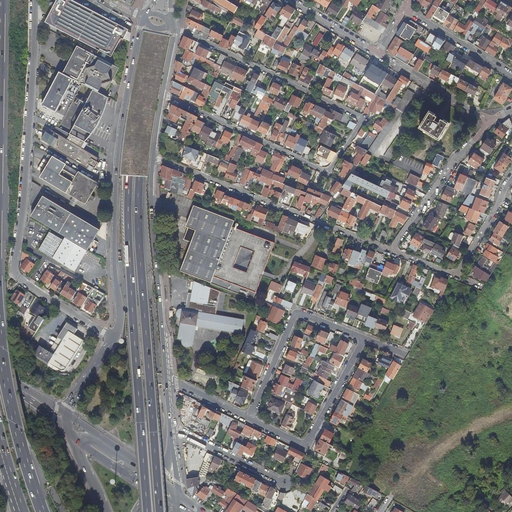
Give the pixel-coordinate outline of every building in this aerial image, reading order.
[(123,38),(124,38),(128,41),(129,41),(131,33),(128,31),(129,30),(72,0),(56,0),(46,21),(96,48),(95,52),(105,57),(107,54),(111,56),(120,39),(121,38),(123,39),(123,38)] [(216,6),(205,0),(194,0),(199,2),(198,2),(214,11),(216,7),(217,8),(216,10),(219,11),(221,9),(216,6)] [(215,0),(235,12),(238,7),(227,0),(226,0),(215,0)] [(272,0),(259,0),(266,5),(266,7),(264,6),(261,11),(260,10),(251,25),(255,27),(262,16),(268,6),(269,3),(270,3),(272,0)] [(390,0),(380,0),(376,7),(380,9),(385,13),(393,1),(390,0)] [(430,3),(424,0),(418,0),(417,2),(427,8),(430,3)] [(442,2),(442,0),(436,0),(433,5),(438,8),(439,7),(442,2)] [(444,22),(455,4),(448,0),(442,0),(442,2),(448,6),(445,11),(444,10),(441,9),(439,7),(438,8),(433,16),(444,22)] [(457,0),(455,4),(466,11),(468,6),(457,0)] [(482,0),(479,6),(482,8),(483,8),(484,6),(487,0),(482,0)] [(487,0),(484,6),(488,8),(490,9),(492,11),(491,14),(493,15),(495,12),(499,5),(498,4),(497,5),(490,1),(490,0),(487,0)] [(501,2),(499,5),(495,12),(506,18),(511,9),(511,8),(501,2)] [(279,8),(273,3),(266,15),(270,18),(272,14),(275,16),(281,8),(279,8)] [(330,11),(337,15),(341,9),(332,3),(330,6),(328,9),(325,14),(327,15),(330,11)] [(425,16),(431,20),(433,16),(438,8),(433,5),(430,3),(427,8),(427,9),(430,11),(426,16),(425,15),(425,16)] [(233,15),(234,14),(217,4),(216,6),(221,9),(233,15)] [(460,19),(466,11),(455,4),(444,22),(442,25),(447,28),(447,27),(452,30),(458,21),(451,17),(452,15),(454,17),(457,12),(460,14),(459,15),(460,15),(459,18),(460,19)] [(376,7),(373,5),(366,16),(371,18),(373,14),(375,11),(376,12),(377,10),(378,11),(380,9),(376,7)] [(271,37),(277,40),(286,24),(295,10),(288,6),(286,8),(285,7),(281,13),(278,18),(282,20),(271,37)] [(366,16),(355,9),(349,19),(354,22),(355,21),(361,24),(363,21),(366,16)] [(201,14),(192,10),(189,18),(198,22),(201,14)] [(386,28),(388,25),(385,23),(389,16),(385,14),(381,12),(377,20),(378,20),(377,22),(380,24),(386,28)] [(242,27),(244,22),(244,21),(233,15),(230,22),(232,24),(233,23),(241,27),(242,27)] [(262,16),(255,27),(258,29),(259,30),(267,19),(262,16)] [(371,18),(366,16),(363,21),(370,25),(373,20),(371,18)] [(306,40),(309,35),(303,31),(309,22),(305,20),(307,17),(306,17),(303,21),(298,28),(295,34),(300,38),(300,37),(306,40)] [(212,30),(188,18),(186,23),(188,24),(209,35),(212,30)] [(473,23),(470,28),(465,35),(465,36),(468,37),(470,33),(473,35),(477,29),(478,26),(484,29),(486,26),(487,24),(482,21),(477,18),(474,24),(473,23)] [(277,40),(288,46),(292,39),(295,34),(298,28),(303,21),(300,19),(295,27),(296,28),(294,31),(293,31),(288,38),(290,39),(288,42),(286,41),(283,39),(291,27),(286,24),(277,40)] [(377,22),(373,20),(370,25),(373,27),(376,29),(380,24),(377,22)] [(470,28),(473,23),(469,21),(465,27),(459,22),(454,30),(461,34),(461,33),(465,35),(470,28)] [(404,23),(397,35),(406,40),(407,39),(409,41),(414,34),(411,32),(414,28),(407,25),(404,23)] [(380,24),(376,29),(383,33),(386,28),(380,24)] [(411,32),(414,34),(420,37),(424,31),(425,30),(416,24),(414,28),(411,32)] [(492,27),(487,24),(486,26),(497,33),(498,31),(492,27)] [(244,28),(242,27),(241,27),(236,37),(232,47),(238,50),(239,47),(243,49),(245,46),(246,47),(249,41),(240,36),(244,29),(243,29),(244,28)] [(259,30),(258,29),(255,36),(263,40),(264,37),(266,34),(259,30)] [(221,40),(222,37),(223,36),(223,35),(212,30),(209,35),(221,40)] [(496,33),(491,41),(496,44),(499,46),(500,45),(505,47),(505,48),(509,50),(511,43),(511,39),(509,38),(508,41),(503,38),(504,37),(496,33)] [(271,37),(266,34),(264,37),(265,38),(263,42),(269,45),(269,47),(272,49),(277,40),(271,37)] [(418,48),(428,54),(431,48),(432,47),(427,44),(429,42),(433,44),(437,38),(430,34),(427,39),(425,41),(426,42),(426,43),(419,39),(415,46),(418,48)] [(232,47),(236,37),(232,35),(229,41),(222,37),(221,40),(218,45),(227,49),(229,47),(231,48),(232,47)] [(193,40),(185,36),(180,47),(186,50),(189,51),(190,49),(194,42),(192,41),(193,40)] [(440,49),(445,40),(438,36),(437,38),(433,44),(434,45),(433,45),(439,49),(440,49)] [(388,53),(407,65),(413,55),(400,47),(401,44),(402,45),(404,42),(395,37),(388,50),(388,53)] [(479,46),(485,50),(490,42),(482,37),(479,41),(481,42),(479,46)] [(277,40),(272,49),(271,52),(276,54),(277,53),(279,54),(283,56),(286,49),(288,46),(277,40)] [(491,41),(486,51),(491,54),(495,56),(497,53),(498,50),(494,47),(496,44),(491,41)] [(201,44),(196,42),(195,43),(197,43),(193,51),(192,52),(215,63),(216,61),(210,58),(212,53),(199,47),(201,44)] [(443,49),(450,53),(451,54),(451,53),(455,47),(447,42),(443,49)] [(335,49),(331,47),(327,53),(327,54),(329,56),(331,54),(332,54),(333,53),(340,57),(346,47),(342,45),(342,46),(339,44),(335,49)] [(302,54),(309,58),(314,49),(306,45),(303,49),(305,50),(302,54)] [(119,68),(78,46),(63,73),(74,79),(82,83),(94,89),(104,95),(118,68),(119,68)] [(354,52),(346,47),(340,57),(348,62),(354,52)] [(327,54),(327,53),(323,51),(321,55),(319,53),(319,52),(314,49),(309,58),(310,58),(313,60),(315,56),(317,58),(319,58),(323,60),(327,54)] [(189,51),(186,50),(182,59),(190,62),(193,56),(196,57),(195,58),(198,59),(198,60),(218,70),(216,72),(215,72),(214,73),(212,72),(210,75),(217,78),(220,71),(222,67),(215,63),(192,52),(189,51)] [(455,57),(453,55),(453,54),(451,53),(451,54),(450,53),(446,60),(451,63),(452,62),(455,57)] [(306,65),(310,58),(309,58),(302,54),(298,61),(301,62),(299,66),(293,63),(289,72),(297,76),(297,75),(298,74),(301,75),(306,65)] [(368,62),(356,54),(351,63),(362,71),(368,62)] [(455,57),(452,62),(460,67),(458,71),(462,73),(466,65),(469,61),(457,54),(455,57)] [(280,61),(278,67),(286,71),(290,63),(281,59),(280,61)] [(414,69),(418,71),(423,63),(423,62),(420,60),(419,61),(414,69)] [(442,70),(446,71),(451,63),(446,60),(444,63),(443,63),(440,68),(442,70)] [(469,61),(466,65),(479,73),(482,67),(478,64),(478,63),(476,62),(475,63),(470,60),(469,61)] [(182,64),(176,61),(175,69),(177,70),(183,73),(184,72),(180,70),(181,68),(182,64)] [(222,67),(220,71),(231,76),(236,67),(225,62),(222,67)] [(310,67),(306,65),(301,75),(298,82),(308,87),(310,82),(311,79),(311,73),(308,71),(310,67)] [(328,78),(332,70),(331,70),(321,65),(316,74),(315,75),(312,82),(318,83),(318,76),(323,79),(324,77),(328,78)] [(439,77),(442,70),(440,68),(435,65),(431,73),(439,77)] [(236,67),(231,76),(243,82),(248,72),(236,66),(236,67)] [(491,71),(484,67),(479,75),(486,79),(491,71)] [(207,73),(195,68),(190,77),(202,82),(205,77),(207,73)] [(188,76),(183,73),(177,70),(175,79),(183,83),(185,82),(188,76)] [(341,80),(342,76),(332,70),(328,78),(321,92),(330,96),(333,91),(328,89),(334,76),(341,80)] [(452,85),(453,82),(456,77),(446,71),(442,70),(439,77),(446,81),(447,82),(448,82),(449,83),(448,83),(452,85)] [(63,73),(60,71),(45,99),(47,100),(45,102),(46,103),(45,106),(56,112),(74,79),(63,73)] [(370,76),(366,73),(365,74),(361,81),(358,85),(364,89),(375,95),(378,91),(381,85),(382,83),(380,82),(378,84),(378,85),(376,89),(369,85),(366,84),(367,80),(370,76)] [(245,87),(241,85),(239,89),(243,91),(251,94),(254,86),(259,76),(255,74),(254,76),(253,76),(250,82),(253,83),(251,85),(250,84),(246,91),(245,90),(244,88),(245,87)] [(398,81),(388,74),(384,80),(382,83),(393,89),(398,81)] [(202,82),(190,77),(189,76),(189,77),(190,78),(188,82),(204,89),(204,88),(206,89),(205,92),(203,91),(201,95),(207,97),(209,94),(212,87),(202,82)] [(352,86),(353,83),(349,80),(342,76),(341,80),(352,86)] [(409,81),(401,76),(398,81),(393,89),(386,100),(386,101),(390,103),(403,83),(406,85),(409,81)] [(458,87),(466,91),(469,84),(463,81),(458,78),(456,77),(453,82),(459,85),(458,87)] [(216,80),(212,87),(209,94),(211,95),(214,90),(218,92),(216,97),(218,98),(219,95),(223,87),(224,84),(216,80)] [(195,91),(173,81),(171,91),(172,91),(171,94),(183,100),(185,96),(183,95),(184,92),(192,96),(195,91)] [(228,83),(225,82),(224,84),(223,87),(229,90),(225,98),(228,100),(231,95),(235,87),(228,83)] [(278,95),(282,87),(274,83),(269,91),(278,95)] [(362,92),(364,89),(358,85),(353,83),(352,86),(362,92)] [(347,89),(339,84),(333,96),(337,97),(338,95),(341,97),(343,94),(344,95),(345,92),(347,89)] [(476,92),(478,88),(476,87),(473,86),(469,84),(466,91),(474,96),(475,93),(476,92)] [(503,85),(499,91),(508,96),(511,89),(504,84),(503,85)] [(239,89),(235,87),(231,95),(233,96),(234,93),(233,93),(234,92),(237,93),(236,95),(239,96),(240,94),(241,95),(243,91),(239,89)] [(264,96),(266,92),(262,90),(261,89),(257,87),(255,92),(258,93),(256,95),(258,97),(258,98),(262,100),(264,96)] [(107,104),(108,97),(104,95),(94,89),(71,133),(85,141),(92,133),(98,124),(102,117),(105,110),(107,104)] [(374,100),(376,95),(375,95),(364,89),(362,92),(362,93),(374,100)] [(414,94),(407,90),(401,100),(397,107),(389,120),(381,132),(380,134),(386,137),(394,125),(395,124),(403,113),(409,101),(410,102),(414,94)] [(508,96),(499,91),(494,99),(502,104),(508,96)] [(356,105),(362,94),(360,94),(359,96),(354,94),(354,92),(353,92),(350,96),(350,97),(349,97),(347,101),(356,105)] [(203,106),(205,102),(203,100),(204,98),(199,95),(195,103),(200,105),(203,106)] [(219,95),(218,98),(212,110),(216,112),(223,97),(219,95)] [(289,103),(288,103),(284,110),(288,112),(291,107),(294,106),(297,107),(301,100),(293,95),(289,103)] [(380,112),(386,101),(386,100),(379,97),(376,95),(374,100),(373,102),(369,111),(375,113),(376,110),(380,112)] [(273,100),(264,96),(262,100),(271,104),(273,105),(274,104),(276,98),(275,97),(273,100)] [(277,97),(276,98),(274,104),(273,105),(277,107),(280,108),(283,110),(284,108),(287,102),(283,100),(277,97)] [(360,98),(357,105),(362,108),(365,100),(360,98)] [(397,107),(401,100),(397,98),(393,105),(397,107)] [(271,104),(262,100),(259,106),(265,109),(266,106),(266,107),(267,105),(269,107),(271,104)] [(368,114),(369,111),(373,102),(371,101),(368,108),(367,107),(365,113),(368,114)] [(179,105),(173,102),(172,105),(171,105),(169,109),(171,110),(170,112),(179,116),(181,117),(182,115),(188,118),(186,120),(187,120),(193,123),(193,121),(196,122),(197,120),(198,117),(177,107),(179,105)] [(311,113),(310,113),(314,105),(310,103),(309,105),(307,104),(304,109),(309,112),(309,114),(310,115),(311,113)] [(237,105),(231,116),(237,119),(237,120),(240,122),(245,111),(240,108),(241,106),(237,104),(237,105)] [(326,111),(315,105),(311,113),(317,117),(313,125),(316,126),(318,127),(324,116),(326,111)] [(329,112),(326,111),(324,116),(328,118),(333,120),(333,119),(334,120),(335,118),(341,120),(343,115),(330,109),(329,112)] [(240,122),(249,126),(252,119),(249,118),(250,115),(248,113),(247,117),(245,116),(247,112),(245,111),(240,122)] [(419,128),(439,141),(450,124),(430,111),(419,128)] [(170,112),(167,118),(176,122),(179,116),(170,112)] [(328,118),(324,116),(318,127),(322,129),(324,126),(326,126),(327,124),(325,123),(328,118)] [(381,132),(389,120),(384,118),(381,122),(378,120),(373,127),(377,129),(379,130),(381,132)] [(511,127),(511,125),(509,118),(501,124),(501,126),(500,125),(495,133),(502,138),(508,130),(510,131),(511,127)] [(249,126),(249,127),(256,131),(260,123),(252,119),(249,126)] [(188,134),(189,135),(191,132),(189,131),(190,127),(193,128),(195,124),(193,123),(187,120),(185,127),(183,126),(180,131),(182,132),(188,134)] [(205,124),(197,120),(196,122),(195,124),(193,128),(192,130),(200,134),(204,126),(205,124)] [(289,122),(285,120),(280,132),(277,139),(285,143),(288,137),(285,136),(285,135),(283,134),(289,122)] [(354,129),(357,123),(351,120),(348,126),(354,129)] [(267,135),(272,126),(262,121),(258,130),(267,135)] [(177,129),(169,125),(166,132),(175,136),(177,129)] [(68,138),(70,133),(56,126),(55,129),(62,132),(61,134),(68,138)] [(200,134),(199,136),(208,140),(212,131),(213,130),(204,126),(200,134)] [(316,126),(315,128),(314,130),(323,134),(320,141),(330,146),(336,135),(322,129),(318,127),(316,126)] [(82,147),(85,141),(71,133),(68,139),(50,128),(48,132),(47,131),(42,139),(53,145),(52,147),(87,168),(90,165),(95,168),(99,162),(97,161),(99,157),(82,147)] [(362,137),(366,131),(361,128),(357,135),(362,137)] [(277,139),(280,132),(275,130),(271,138),(276,141),(277,139)] [(212,131),(208,140),(207,141),(211,142),(210,144),(209,145),(215,148),(216,146),(219,140),(221,135),(212,131)] [(224,141),(228,143),(230,140),(232,134),(225,131),(221,140),(223,140),(224,141)] [(187,137),(188,134),(182,132),(179,139),(182,140),(185,136),(187,137)] [(299,138),(301,133),(299,132),(298,135),(298,134),(296,138),(292,136),(287,145),(294,149),(296,144),(298,140),(298,139),(299,138)] [(368,151),(378,136),(370,133),(369,132),(366,136),(367,136),(359,146),(366,150),(368,151)] [(239,144),(243,136),(240,134),(236,142),(237,143),(233,149),(231,152),(229,157),(226,156),(224,160),(225,161),(230,163),(238,147),(239,144)] [(366,153),(373,156),(386,137),(380,134),(378,136),(368,151),(366,153)] [(263,145),(243,136),(239,144),(242,145),(242,147),(243,148),(244,146),(253,150),(251,154),(257,157),(260,150),(263,145)] [(479,151),(488,157),(496,145),(494,143),(495,142),(492,140),(492,141),(490,139),(489,140),(487,139),(479,151)] [(306,146),(307,145),(298,140),(296,144),(297,145),(295,149),(303,153),(303,152),(306,146)] [(390,160),(401,144),(400,144),(395,141),(384,156),(390,160)] [(358,165),(359,163),(366,153),(368,151),(357,145),(355,150),(356,151),(353,155),(356,157),(353,161),(358,165)] [(193,148),(186,146),(183,156),(195,161),(199,151),(193,148)] [(227,172),(225,177),(230,178),(235,180),(238,174),(232,172),(233,169),(235,169),(236,165),(235,164),(236,163),(243,149),(238,147),(230,163),(227,172)] [(328,153),(320,148),(317,154),(325,159),(328,153)] [(257,157),(256,159),(263,163),(268,154),(260,150),(257,157)] [(504,154),(500,161),(507,166),(511,159),(511,158),(511,153),(510,152),(507,156),(504,154)] [(261,175),(262,175),(272,179),(282,157),(275,153),(272,157),(275,158),(274,160),(275,160),(270,172),(268,171),(268,170),(270,165),(266,163),(263,169),(261,175)] [(361,163),(365,166),(368,161),(367,160),(370,155),(366,153),(361,163)] [(207,160),(217,163),(219,158),(215,157),(214,156),(211,155),(208,154),(205,160),(207,161),(207,160)] [(435,160),(440,162),(441,161),(442,161),(444,157),(443,157),(438,155),(437,154),(435,160)] [(469,163),(478,169),(484,160),(475,154),(468,163),(469,163)] [(286,156),(283,155),(282,157),(272,179),(273,180),(283,183),(286,176),(278,173),(286,156)] [(99,183),(53,156),(48,164),(43,172),(40,177),(86,204),(99,183)] [(354,165),(345,160),(342,165),(345,167),(343,171),(341,170),(339,175),(345,178),(350,169),(351,170),(353,166),(354,166),(354,165),(353,165),(354,165)] [(438,168),(440,162),(435,160),(433,165),(427,163),(423,173),(429,175),(431,170),(433,171),(435,166),(438,168)] [(43,172),(48,164),(44,161),(39,170),(43,172)] [(218,169),(227,172),(230,163),(225,161),(224,163),(221,162),(218,169)] [(507,166),(500,161),(495,168),(498,170),(497,171),(500,173),(501,172),(502,173),(507,166)] [(471,168),(479,172),(480,171),(478,169),(469,163),(466,166),(471,168)] [(183,175),(184,173),(163,165),(161,177),(171,181),(180,184),(184,186),(186,180),(181,179),(182,178),(183,178),(184,175),(183,175)] [(299,179),(303,171),(291,165),(288,173),(299,179)] [(469,174),(471,168),(466,166),(465,166),(462,172),(469,174)] [(241,184),(245,185),(250,171),(251,170),(246,169),(241,184)] [(250,171),(245,185),(247,186),(248,186),(250,187),(253,181),(249,179),(250,176),(260,180),(262,175),(261,175),(257,173),(250,171)] [(306,192),(308,188),(309,186),(307,184),(308,181),(311,182),(314,176),(303,171),(299,179),(298,181),(302,182),(298,189),(306,192)] [(367,181),(352,174),(346,181),(342,187),(344,189),(366,199),(382,207),(383,205),(396,211),(399,205),(391,201),(394,193),(382,188),(370,182),(367,181)] [(419,182),(421,178),(412,174),(408,182),(417,187),(418,185),(419,182)] [(462,191),(467,177),(460,174),(455,189),(456,189),(462,191)] [(263,181),(272,184),(273,180),(272,179),(262,175),(260,180),(263,181)] [(170,189),(171,181),(161,177),(161,179),(166,181),(165,188),(170,189)] [(469,194),(471,195),(477,181),(467,177),(462,191),(469,194)] [(346,181),(340,179),(338,182),(337,182),(335,185),(334,184),(331,189),(332,190),(331,191),(330,193),(331,193),(331,194),(334,196),(333,198),(323,194),(320,198),(329,202),(330,199),(335,201),(339,196),(336,194),(339,189),(340,190),(342,187),(346,181)] [(485,183),(493,187),(495,182),(487,179),(485,183)] [(272,184),(283,189),(285,184),(283,183),(273,180),(272,184)] [(192,189),(191,189),(189,195),(188,197),(192,199),(196,191),(204,194),(205,191),(204,190),(205,188),(203,188),(205,184),(196,181),(192,189)] [(384,182),(382,188),(394,193),(396,194),(398,189),(384,182)] [(490,197),(489,196),(493,187),(485,183),(481,193),(490,197)] [(287,191),(295,194),(297,189),(295,188),(285,184),(283,189),(282,193),(281,196),(285,198),(287,191)] [(270,189),(267,196),(269,197),(270,194),(273,195),(276,189),(273,188),(272,190),(270,189)] [(306,198),(307,193),(306,193),(306,192),(298,189),(297,189),(295,194),(300,196),(299,198),(302,199),(303,197),(306,198)] [(366,199),(344,189),(342,191),(343,191),(341,193),(350,197),(344,208),(343,208),(342,209),(342,210),(338,219),(353,226),(358,216),(361,209),(358,208),(354,216),(344,211),(345,210),(352,214),(352,212),(350,211),(356,200),(364,204),(366,199)] [(416,192),(409,189),(405,198),(412,201),(416,192)] [(222,202),(225,195),(226,193),(218,190),(215,197),(219,199),(218,202),(221,204),(222,202)] [(450,202),(454,193),(446,190),(442,198),(450,202)] [(318,202),(320,198),(313,196),(307,193),(306,198),(311,199),(310,201),(312,202),(313,200),(315,201),(315,203),(317,204),(318,202)] [(484,213),(488,202),(487,201),(471,195),(469,194),(463,205),(481,212),(484,213)] [(237,209),(241,201),(225,195),(222,202),(229,205),(230,203),(234,204),(232,209),(237,211),(237,209)] [(32,216),(89,249),(95,239),(101,229),(44,196),(32,216)] [(329,202),(320,198),(318,202),(323,204),(321,208),(319,208),(315,217),(318,218),(329,202)] [(408,210),(412,201),(404,198),(400,206),(408,210)] [(382,207),(366,199),(364,204),(361,209),(358,216),(364,219),(370,207),(380,212),(382,207)] [(250,205),(241,201),(237,209),(240,210),(241,207),(248,210),(250,205)] [(446,204),(437,201),(434,208),(435,209),(433,213),(441,216),(446,204)] [(235,220),(194,204),(186,225),(196,229),(181,270),(212,282),(214,276),(257,292),(275,242),(233,226),(235,220)] [(383,205),(382,207),(380,212),(393,218),(396,211),(383,205)] [(466,220),(476,223),(481,212),(463,205),(460,209),(469,213),(466,220)] [(265,219),(268,210),(257,206),(253,214),(253,215),(265,219)] [(328,214),(338,219),(342,210),(332,206),(328,214)] [(407,216),(396,211),(393,218),(389,224),(394,227),(398,220),(404,223),(407,216)] [(451,214),(446,222),(450,223),(453,220),(452,219),(455,216),(451,214)] [(288,219),(289,215),(288,215),(287,217),(283,215),(279,227),(274,226),(273,230),(282,233),(283,231),(288,219)] [(439,219),(430,215),(428,219),(427,218),(421,227),(431,232),(439,219)] [(297,227),(298,223),(288,219),(283,231),(289,233),(291,227),(292,225),(295,226),(297,227)] [(502,237),(508,226),(500,222),(494,232),(495,233),(502,237)] [(293,237),(296,239),(297,236),(304,239),(309,231),(308,231),(309,227),(298,223),(297,227),(294,233),(293,237)] [(465,234),(470,236),(475,226),(470,224),(465,234)] [(76,271),(89,251),(67,238),(65,241),(51,233),(46,241),(47,242),(45,245),(44,244),(40,250),(54,258),(76,271)] [(424,238),(417,233),(411,243),(418,248),(424,238)] [(453,241),(451,243),(454,244),(459,246),(463,236),(456,233),(455,234),(453,241)] [(498,245),(502,238),(502,237),(495,233),(490,240),(498,245)] [(337,253),(341,255),(343,249),(339,248),(342,240),(338,238),(340,235),(338,234),(336,239),(337,239),(333,251),(337,252),(337,253)] [(95,239),(89,249),(91,251),(96,242),(98,244),(99,242),(95,239)] [(435,244),(424,239),(422,244),(419,249),(424,251),(426,251),(430,253),(434,247),(435,244)] [(458,250),(460,247),(459,246),(454,244),(447,256),(455,260),(458,256),(456,255),(459,251),(458,250)] [(488,251),(485,256),(495,263),(498,264),(499,262),(496,261),(498,257),(494,255),(493,255),(495,251),(496,252),(497,249),(488,244),(485,248),(488,250),(487,250),(488,251)] [(366,248),(363,246),(361,254),(357,263),(361,264),(367,249),(366,248)] [(430,253),(435,256),(436,253),(438,255),(438,256),(442,258),(446,252),(442,250),(442,249),(442,248),(440,247),(439,248),(435,246),(434,247),(430,253)] [(349,250),(345,249),(343,256),(350,258),(353,251),(349,249),(349,250)] [(30,255),(23,251),(21,258),(25,261),(21,266),(24,268),(23,269),(25,271),(26,270),(29,272),(35,264),(27,258),(30,255)] [(349,262),(356,265),(357,263),(361,254),(353,251),(350,258),(349,262)] [(372,262),(376,252),(375,252),(374,253),(370,251),(368,256),(369,256),(367,261),(366,266),(370,268),(372,263),(372,262)] [(312,265),(311,266),(313,267),(313,265),(322,269),(326,260),(317,255),(317,254),(316,254),(316,255),(312,265)] [(479,263),(477,266),(491,275),(498,264),(495,263),(491,270),(485,266),(486,265),(487,265),(489,261),(483,257),(480,261),(479,263)] [(300,264),(300,263),(295,261),(294,263),(299,265),(297,271),(305,274),(308,267),(300,264)] [(400,267),(387,261),(385,267),(383,271),(389,274),(390,271),(397,274),(400,267)] [(334,265),(330,263),(328,269),(335,273),(338,265),(334,263),(334,265)] [(366,279),(378,284),(383,271),(385,267),(381,265),(380,267),(372,263),(370,268),(366,279)] [(421,289),(426,277),(423,275),(421,281),(420,283),(414,280),(415,277),(414,276),(418,266),(414,265),(409,277),(410,277),(408,282),(412,284),(412,285),(416,287),(419,288),(421,289)] [(473,277),(487,282),(490,276),(476,266),(472,272),(475,274),(473,277)] [(55,275),(47,270),(41,279),(49,284),(55,275)] [(64,278),(68,281),(69,280),(71,276),(61,271),(51,286),(52,287),(56,290),(61,282),(59,281),(58,280),(59,279),(62,275),(65,277),(64,278)] [(334,278),(327,275),(325,281),(332,284),(334,278)] [(357,282),(358,280),(351,277),(349,284),(355,287),(357,282)] [(445,290),(448,280),(441,277),(440,280),(435,278),(432,285),(445,290)] [(339,292),(343,282),(338,279),(336,283),(337,284),(334,293),(338,294),(339,292)] [(297,283),(289,280),(285,289),(286,289),(287,290),(288,291),(290,290),(290,291),(291,288),(295,290),(297,283)] [(68,281),(61,293),(72,300),(79,288),(77,287),(75,289),(75,290),(72,289),(69,287),(70,285),(69,285),(71,283),(68,281)] [(272,288),(280,291),(282,287),(283,285),(272,281),(269,288),(271,289),(272,288)] [(302,290),(313,295),(317,287),(306,282),(302,290)] [(402,299),(405,301),(411,289),(398,283),(392,297),(397,300),(398,297),(402,299)] [(313,295),(311,299),(317,301),(318,298),(322,286),(322,285),(321,284),(320,285),(317,284),(317,287),(313,295)] [(97,290),(93,288),(88,297),(91,299),(97,290)] [(25,296),(16,291),(11,299),(15,302),(19,305),(25,296)] [(321,309),(322,307),(327,296),(328,293),(324,291),(322,296),(323,296),(318,307),(321,309)] [(74,301),(82,306),(87,298),(79,292),(74,301)] [(335,303),(333,306),(345,310),(350,296),(339,292),(338,294),(335,303)] [(290,309),(293,303),(277,297),(274,296),(272,300),(284,305),(284,306),(290,309)] [(322,307),(331,311),(333,306),(335,303),(330,301),(332,298),(327,296),(322,307)] [(84,308),(93,313),(97,306),(89,300),(84,308)] [(45,309),(36,303),(31,312),(39,317),(45,309)] [(421,303),(414,316),(420,320),(423,321),(428,313),(430,314),(432,310),(421,303)] [(278,324),(284,310),(274,306),(268,319),(269,320),(278,324)] [(23,317),(27,310),(22,307),(18,314),(23,317)] [(466,312),(457,308),(454,312),(463,316),(466,312)] [(182,309),(180,309),(178,310),(177,311),(177,313),(177,315),(178,317),(179,318),(181,319),(178,338),(182,339),(182,342),(183,344),(185,346),(187,346),(190,346),(192,344),(193,342),(196,325),(241,333),(244,319),(182,309)] [(410,313),(405,310),(401,316),(407,319),(410,313)] [(375,326),(378,319),(369,315),(365,324),(375,327),(375,326)] [(389,322),(378,318),(378,319),(375,326),(386,331),(389,322)] [(31,340),(42,322),(37,319),(24,338),(30,342),(31,340)] [(268,322),(261,320),(258,329),(264,331),(268,322)] [(77,329),(67,323),(57,338),(62,341),(54,355),(49,363),(53,366),(54,366),(74,334),(77,329)] [(312,336),(315,327),(309,325),(306,331),(305,333),(312,336)] [(394,325),(391,333),(400,336),(403,329),(394,325)] [(252,345),(257,332),(256,331),(251,329),(246,342),(252,345)] [(327,339),(329,334),(321,330),(316,339),(322,341),(320,345),(324,347),(325,344),(327,339)] [(54,366),(56,368),(61,371),(65,370),(84,341),(74,334),(54,366)] [(303,339),(295,336),(291,344),(300,348),(301,347),(300,346),(303,339)] [(347,357),(348,355),(344,353),(345,350),(347,351),(349,348),(347,347),(348,344),(342,340),(335,352),(344,355),(347,357)] [(253,350),(255,346),(252,345),(246,342),(242,351),(248,354),(250,349),(253,350)] [(315,356),(320,345),(318,344),(311,357),(314,358),(315,356)] [(324,347),(320,345),(315,356),(318,357),(321,353),(319,352),(319,351),(325,353),(328,348),(324,347)] [(54,355),(40,346),(35,354),(49,363),(54,355)] [(300,352),(293,349),(292,351),(290,350),(287,357),(295,360),(298,353),(300,354),(300,352)] [(344,355),(335,352),(334,351),(334,353),(335,354),(332,360),(331,359),(330,361),(331,362),(338,366),(343,358),(344,355)] [(49,363),(35,354),(34,355),(48,365),(49,363)] [(375,362),(381,366),(382,365),(388,368),(392,359),(384,355),(382,358),(378,357),(375,362)] [(308,369),(314,358),(311,357),(309,356),(305,363),(306,364),(305,365),(304,364),(303,367),(305,368),(307,369),(308,369)] [(364,359),(359,368),(367,372),(372,363),(364,359)] [(333,371),(335,367),(324,360),(321,365),(323,366),(322,369),(321,368),(317,374),(320,376),(327,379),(330,373),(329,372),(330,370),(333,371)] [(393,379),(401,366),(398,364),(398,363),(394,360),(388,369),(385,374),(393,379)] [(247,373),(257,378),(263,365),(253,361),(247,373)] [(315,373),(317,374),(321,368),(322,369),(323,366),(321,365),(320,364),(315,373)] [(286,365),(283,372),(291,376),(294,368),(286,365)] [(370,379),(372,375),(367,372),(359,368),(355,375),(355,376),(354,378),(362,382),(365,377),(370,379)] [(248,389),(252,391),(256,380),(244,375),(243,378),(245,379),(242,386),(248,389)] [(300,385),(301,385),(303,381),(297,379),(293,386),(289,384),(289,385),(287,384),(289,378),(282,375),(278,383),(292,390),(292,389),(297,391),(300,385)] [(329,386),(331,382),(327,379),(320,376),(318,378),(321,379),(320,381),(329,386)] [(354,378),(354,377),(350,384),(352,385),(351,387),(352,388),(353,387),(354,388),(358,390),(360,387),(362,388),(363,386),(367,388),(368,385),(362,382),(354,378)] [(376,390),(382,380),(378,378),(373,388),(376,390)] [(323,389),(325,385),(315,380),(308,393),(318,398),(320,394),(323,389)] [(229,381),(227,386),(234,389),(232,394),(232,397),(236,398),(242,386),(229,381)] [(295,397),(297,392),(292,390),(278,383),(275,382),(271,391),(279,394),(282,389),(287,391),(282,399),(292,403),(295,397)] [(236,398),(236,399),(243,403),(247,393),(248,389),(242,386),(236,398)] [(370,400),(372,397),(376,390),(373,388),(371,387),(370,390),(371,391),(370,392),(371,393),(369,396),(366,394),(364,397),(370,400)] [(348,403),(354,406),(360,395),(348,388),(343,397),(350,400),(348,403)] [(285,404),(272,398),(270,404),(268,408),(280,414),(285,404)] [(342,399),(336,410),(347,416),(350,418),(352,415),(346,412),(347,411),(348,412),(349,411),(351,411),(354,406),(348,403),(342,399)] [(302,409),(312,414),(317,406),(309,401),(306,407),(305,407),(304,407),(303,407),(302,409)] [(294,404),(292,403),(281,425),(286,427),(288,428),(288,429),(290,430),(292,425),(290,424),(293,417),(295,418),(301,408),(294,404)] [(208,406),(204,404),(198,416),(202,418),(204,419),(205,417),(203,416),(208,406)] [(223,413),(212,408),(208,415),(219,420),(223,413)] [(347,416),(336,410),(331,419),(338,423),(339,422),(340,422),(341,420),(340,420),(342,417),(346,419),(347,416)] [(223,413),(219,420),(229,425),(228,427),(230,428),(233,421),(235,419),(223,413)] [(233,421),(230,428),(227,433),(239,439),(239,438),(240,437),(240,436),(242,432),(237,430),(238,429),(237,428),(239,424),(233,421)] [(328,424),(321,439),(329,443),(334,434),(333,433),(336,428),(328,424)] [(244,428),(242,432),(251,437),(255,429),(251,427),(249,430),(244,428)] [(255,429),(251,437),(250,440),(252,441),(255,435),(259,438),(262,433),(255,429)] [(274,446),(277,440),(268,436),(265,441),(274,446)] [(329,443),(321,439),(315,449),(325,454),(329,447),(332,448),(333,446),(329,443)] [(233,451),(237,453),(242,444),(237,442),(234,449),(233,451)] [(257,447),(248,442),(246,447),(244,451),(252,455),(257,447)] [(244,451),(246,447),(242,444),(237,453),(242,456),(244,451)] [(196,446),(185,446),(186,472),(197,472),(196,446)] [(302,459),(304,455),(305,454),(291,447),(288,453),(296,456),(293,462),(294,463),(292,466),(297,469),(302,459)] [(284,462),(288,453),(278,448),(274,455),(277,457),(277,459),(284,462)] [(215,457),(207,453),(205,457),(208,458),(207,459),(206,458),(205,461),(212,464),(215,457)] [(223,460),(215,457),(212,464),(210,467),(217,470),(223,460)] [(212,464),(205,461),(198,477),(199,477),(206,476),(210,467),(212,464)] [(307,478),(312,469),(303,464),(297,475),(301,478),(302,476),(307,478)] [(328,466),(323,464),(318,473),(320,475),(323,469),(326,471),(328,466)] [(239,471),(240,469),(236,467),(232,474),(233,475),(230,481),(233,483),(235,480),(239,471)] [(252,488),(257,480),(239,471),(235,480),(241,482),(241,481),(247,484),(247,486),(252,488)] [(344,484),(348,476),(339,472),(335,480),(344,484)] [(324,490),(330,481),(321,475),(316,484),(320,487),(324,490)] [(198,477),(187,479),(188,489),(191,494),(193,495),(198,490),(196,486),(200,483),(199,477),(198,477)] [(217,481),(211,478),(205,488),(204,487),(200,492),(197,495),(205,500),(211,490),(215,485),(217,481)] [(361,483),(351,478),(348,482),(358,488),(361,483)] [(266,496),(270,488),(261,484),(262,482),(257,480),(252,488),(252,490),(257,492),(266,496)] [(316,484),(313,483),(309,490),(308,494),(310,495),(313,497),(318,500),(319,498),(324,490),(320,487),(316,484)] [(211,490),(222,497),(222,496),(223,495),(225,493),(225,492),(215,485),(211,490)] [(376,498),(379,493),(366,485),(363,491),(370,495),(376,498)] [(276,490),(270,487),(270,488),(266,496),(262,506),(268,509),(272,502),(273,502),(274,500),(275,500),(277,496),(276,496),(278,493),(275,491),(276,490)] [(231,490),(230,489),(229,488),(228,488),(225,492),(225,493),(230,496),(231,494),(232,494),(231,495),(233,496),(231,498),(230,497),(227,502),(230,504),(237,494),(233,491),(231,490)] [(301,492),(295,489),(293,493),(297,494),(297,496),(301,497),(300,499),(304,501),(307,495),(301,492)] [(511,497),(511,496),(509,494),(504,489),(501,492),(503,494),(497,500),(500,503),(503,500),(507,503),(508,502),(511,497)] [(247,511),(246,511),(255,511),(258,507),(247,500),(242,497),(237,494),(230,504),(226,511),(227,511),(237,511),(240,508),(247,511)] [(307,495),(304,501),(302,505),(304,506),(308,499),(309,499),(310,495),(308,494),(307,495)] [(356,509),(361,501),(356,498),(351,494),(345,503),(353,508),(356,509)] [(307,508),(311,511),(318,500),(313,497),(307,508)] [(226,508),(228,505),(224,502),(226,500),(222,498),(219,503),(226,508)] [(368,506),(372,508),(377,501),(373,498),(368,506)]
